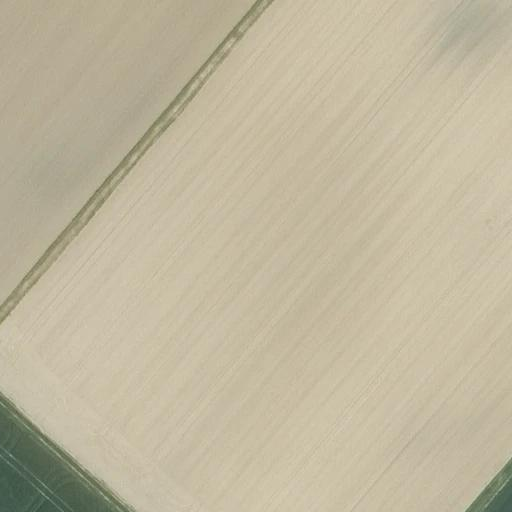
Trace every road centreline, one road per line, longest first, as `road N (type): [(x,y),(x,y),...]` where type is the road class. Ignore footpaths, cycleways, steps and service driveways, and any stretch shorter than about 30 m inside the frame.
road 1 (track): [(278,0),(0,329)]
road 2 (track): [(0,388),(134,511)]
